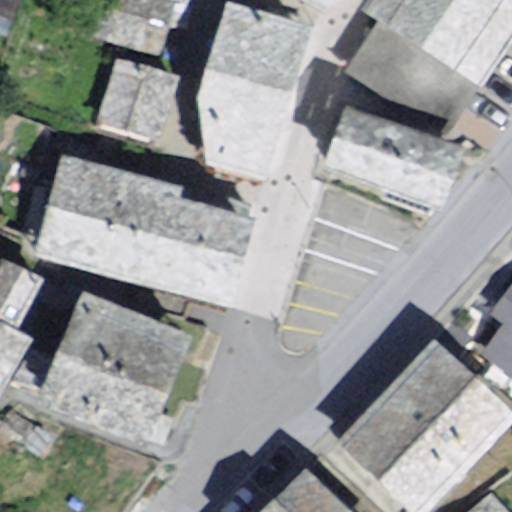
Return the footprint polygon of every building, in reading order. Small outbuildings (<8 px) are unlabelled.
[(132,0),(89,0),(126,15),(132,0)] [(314,23),(227,0),(221,0),(196,96),(207,170),(269,187),(314,23)] [(280,0),(326,16),(337,0),(280,0)] [(511,0),(385,0),(382,5),(443,45),(419,81),(475,118),(511,62),(511,0)] [(171,77),(117,60),(98,118),(153,135),(171,77)] [(439,214),(462,149),(344,107),(321,172),(439,214)] [(181,187),(61,154),(34,254),(231,309),(255,220),(178,199),(181,187)] [(47,284),(3,260),(0,265),(0,394),(29,339),(20,335),(47,284)] [(193,340),(80,297),(38,408),(151,451),(193,340)] [(511,309),(479,357),(511,379),(511,309)] [(436,511),(511,430),(511,414),(435,343),(337,448),(406,511),(436,511)] [(272,511),(350,511),(309,477),(272,511)] [(499,511),(485,498),(469,511),(499,511)]
